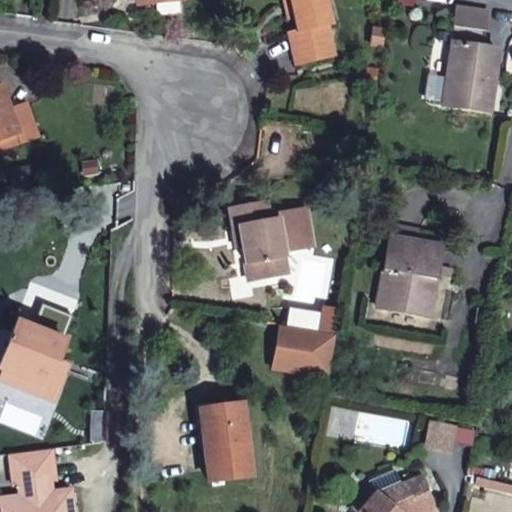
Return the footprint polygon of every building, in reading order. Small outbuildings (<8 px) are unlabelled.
[(284,0),(290,21),(298,18),(293,0),(284,0)] [(331,0),(293,0),(298,18),(303,35),(295,38),(303,66),(334,57),(326,29),(333,27),(338,25),(331,0)] [(496,43),(485,41),(490,7),(462,1),(444,98),(487,105),(496,43)] [(341,54),(333,27),(326,29),(334,57),(341,54)] [(5,88),(0,89),(0,143),(19,138),(21,144),(40,138),(30,109),(14,115),(5,88)] [(243,240),(254,274),(270,270),(274,285),(296,278),(281,227),(274,230),(267,212),(233,222),(239,241),(243,240)] [(396,220),(393,236),(422,241),(425,227),(396,220)] [(421,309),(433,243),(422,241),(393,236),(387,268),(395,269),(390,303),(421,309)] [(421,309),(433,311),(440,270),(442,257),(444,245),(433,243),(421,309)] [(454,272),(456,260),(442,257),(440,270),(454,272)] [(297,316),(322,321),(330,271),(306,266),(297,316)] [(258,290),(274,285),(270,270),(254,274),(258,290)] [(68,341),(18,324),(0,369),(0,389),(56,412),(76,361),(63,357),(68,341)] [(278,363),(331,372),(337,338),(284,328),(278,363)] [(241,401),(196,407),(205,480),(251,474),(241,401)] [(92,402),(91,431),(107,432),(108,403),(92,402)] [(72,497),(70,483),(56,485),(54,474),(61,473),(55,445),(11,451),(16,479),(23,478),(24,490),(0,493),(0,511),(84,511),(81,495),(72,497)] [(432,511),(438,509),(420,473),(377,495),(366,486),(349,507),(354,511),(432,511)] [(490,488),(511,492),(511,477),(491,473),(490,488)] [(79,482),(70,483),(72,497),(81,495),(79,482)]
